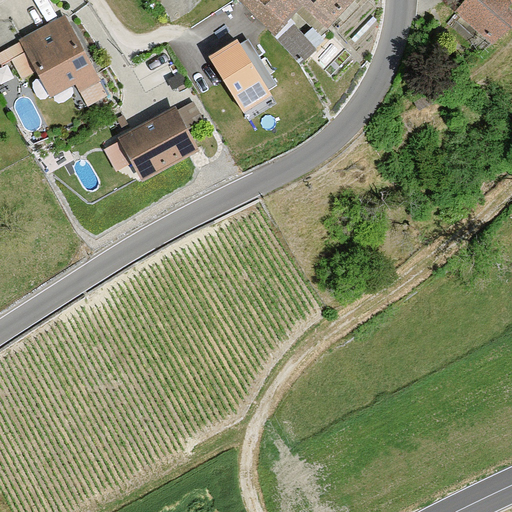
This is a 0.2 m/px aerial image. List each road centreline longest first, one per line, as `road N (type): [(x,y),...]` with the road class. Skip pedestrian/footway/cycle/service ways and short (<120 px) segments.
road 1 (tertiary): [(0,335),(104,265),(339,134),(371,97),(400,0)]
road 2 (track): [(511,184),(457,241),(341,321),(275,393),(252,441),(248,494),(257,511)]
